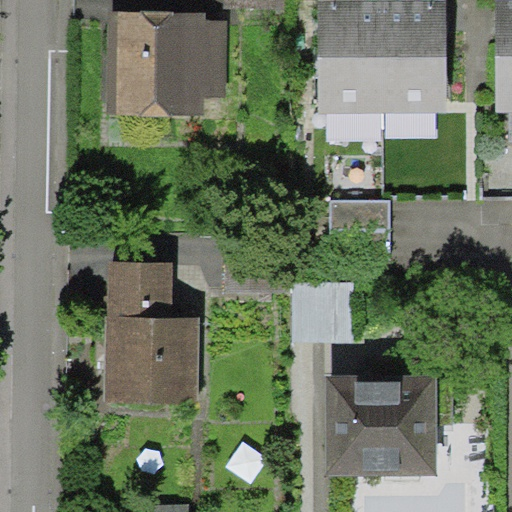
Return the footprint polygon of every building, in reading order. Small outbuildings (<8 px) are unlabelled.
[(428,2),(304,2),(305,122),(428,121),(428,2)] [(511,11),(488,12),(488,119),(511,118),(511,11)] [(220,16),(107,17),(107,128),(221,128),(220,16)] [(382,207),(324,207),(324,266),(382,266),(382,207)] [(160,265),(99,266),(100,404),(183,403),(182,320),(161,320),(160,265)] [(420,388),(313,389),(314,481),(421,481),(420,388)]
